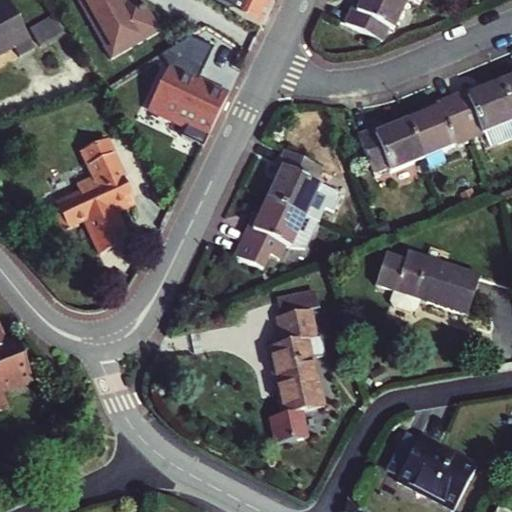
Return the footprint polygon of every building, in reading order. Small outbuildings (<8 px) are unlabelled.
[(33,47),(7,0),(6,0),(0,3),(0,52),(13,45),(19,55),(33,47)] [(157,30),(140,0),(127,0),(122,3),(120,0),(78,0),(109,56),(157,30)] [(211,0),(259,27),(271,0),(211,0)] [(405,0),(360,0),(359,5),(354,2),(344,23),(380,40),(386,27),(391,29),(405,0)] [(29,26),(38,44),(61,32),(52,14),(29,26)] [(511,76),(498,83),(511,115),(511,76)] [(450,97),(465,133),(479,128),(481,132),(482,132),(487,145),(511,134),(511,115),(498,83),(475,92),(472,87),(450,97)] [(432,110),(405,122),(420,157),(454,143),(452,139),(465,133),(450,97),(430,105),(432,110)] [(378,127),(357,135),(372,172),(387,166),(389,170),(420,157),(405,122),(380,132),(378,127)] [(57,208),(49,212),(59,232),(67,228),(82,221),(100,257),(127,243),(119,227),(122,226),(115,212),(113,206),(131,197),(105,143),(80,154),(86,168),(92,179),(75,186),(78,192),(81,197),(57,208)] [(279,173),(267,199),(302,216),(316,223),(332,190),(315,182),(320,170),(283,151),(274,171),(279,173)] [(55,203),(57,208),(81,197),(78,192),(55,203)] [(113,206),(115,212),(134,203),(131,197),(113,206)] [(255,223),(249,221),(233,256),(260,269),(266,255),(277,259),(283,246),(287,248),(302,216),(267,199),(255,223)] [(464,319),(477,280),(405,256),(392,294),(394,295),(391,306),(393,312),(409,317),(416,313),(419,303),(464,319)] [(267,350),(282,419),(321,410),(306,342),(313,341),(307,314),(275,321),(281,346),(267,350)] [(0,413),(6,411),(0,395),(0,391),(32,380),(16,341),(6,345),(0,331),(0,413)] [(419,436),(417,440),(405,433),(386,468),(399,475),(396,480),(452,510),(476,466),(419,436)]
